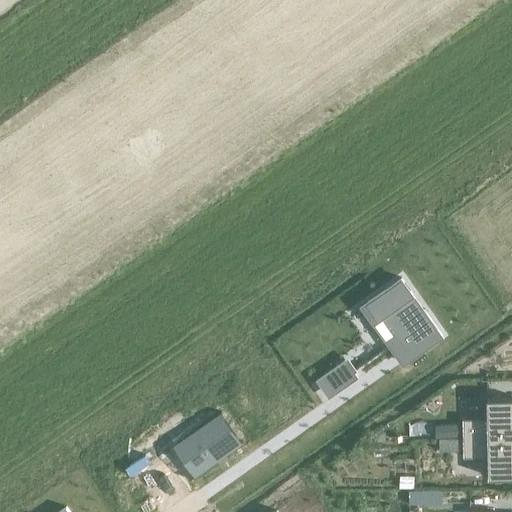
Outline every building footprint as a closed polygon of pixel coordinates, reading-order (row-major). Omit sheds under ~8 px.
[(402,277),(367,301),(379,318),(382,315),(395,335),(388,340),(403,362),(442,335),(402,277)] [(345,360),(335,366),(347,383),(356,376),(345,360)] [(463,437),(511,436),(511,396),(487,397),(488,417),(463,417),(463,437)] [(221,411),(176,442),(197,473),(242,442),(242,441),(240,442),(220,413),(222,412),(221,411)] [(450,437),(459,437),(459,423),(446,423),(446,437),(450,437)] [(511,436),(463,437),(464,456),(488,456),(489,476),(511,475),(511,436)] [(446,437),(439,437),(439,450),(445,450),(450,443),(450,437),(446,437)]
